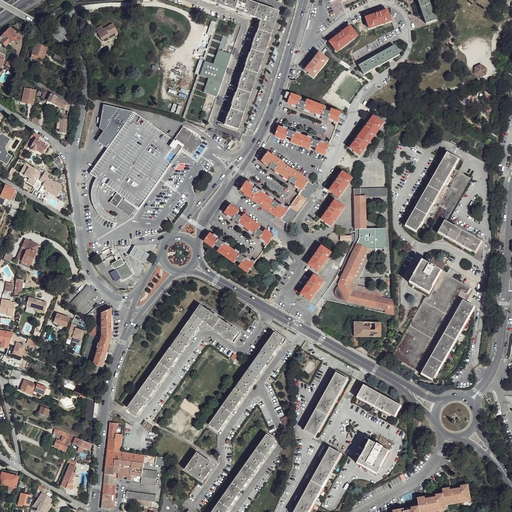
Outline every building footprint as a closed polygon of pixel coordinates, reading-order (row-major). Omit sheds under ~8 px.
[(237,130),(278,12),(244,0),(199,0),(210,4),(210,2),(217,5),(217,6),(230,10),(230,9),(238,12),(237,13),(250,17),(250,16),(258,19),(257,20),(259,21),(258,26),(259,27),(256,34),(255,34),(251,46),(252,46),(249,54),(248,53),(244,66),(245,66),(243,73),(242,73),(237,85),(238,86),(236,93),(235,92),(230,105),(231,106),(229,113),(228,112),(224,125),(237,130)] [(341,0),(332,4),(335,13),(344,9),(341,0)] [(436,20),(429,0),(417,0),(427,24),(436,20)] [(391,21),(387,10),(366,18),(369,29),(391,21)] [(203,93),(218,50),(209,48),(219,19),(217,18),(183,118),(185,119),(195,90),(203,93)] [(117,32),(113,24),(103,29),(101,26),(95,30),(100,38),(108,34),(109,36),(117,32)] [(358,36),(350,26),(330,42),(338,52),(358,36)] [(17,35),(10,28),(2,36),(4,38),(1,42),(6,46),(12,40),(17,35)] [(29,32),(26,31),(23,37),(26,39),(26,38),(29,39),(31,34),(29,33),(29,32)] [(21,39),(17,35),(12,40),(15,44),(21,39)] [(44,58),(47,47),(41,45),(36,43),(35,43),(32,54),(40,57),(44,58)] [(400,55),(395,45),(359,66),(364,75),(400,55)] [(217,97),(231,55),(218,50),(203,93),(217,97)] [(315,77),(329,60),(320,52),(306,70),(315,77)] [(480,66),(474,69),(473,75),(479,79),(484,77),(485,70),(480,66)] [(34,106),(36,90),(24,89),(23,101),(28,102),(28,105),(34,106)] [(68,111),(68,105),(66,104),(67,102),(51,93),(48,100),(47,101),(51,103),(55,104),(67,110),(68,111)] [(338,123),(342,113),(332,109),(330,112),(325,111),(326,107),(307,100),(306,103),(301,102),(302,98),(292,94),(289,100),(288,104),(292,105),(292,107),(296,108),(296,107),(299,108),(298,109),(302,111),(303,110),(306,110),(305,111),(309,113),(309,112),(317,115),(317,116),(320,117),(321,116),(323,117),(323,119),(327,120),(328,119),(330,120),(330,121),(333,122),(334,121),(338,123)] [(107,148),(134,112),(105,105),(102,129),(106,133),(99,142),(107,148)] [(136,206),(179,145),(174,140),(134,112),(107,148),(90,173),(96,178),(102,182),(116,192),(123,197),(136,206)] [(361,156),(384,124),(374,117),(351,148),(361,156)] [(66,132),(68,119),(60,118),(58,131),(66,132)] [(192,153),(202,139),(184,127),(174,140),(179,145),(183,147),(192,153)] [(325,155),(329,146),(324,145),(325,143),(321,142),(321,143),(318,142),(319,140),(315,138),(314,140),(311,139),(312,138),(308,137),(308,138),(300,135),(300,134),(297,132),(297,133),(294,132),(294,131),(290,129),(290,131),(287,130),(287,129),(284,127),(284,129),(279,127),(276,136),(285,140),(287,137),(292,139),(291,142),(310,150),(311,146),(316,148),(315,152),(325,155)] [(0,160),(3,162),(7,155),(1,152),(10,137),(1,133),(0,134),(0,160)] [(13,140),(10,137),(1,152),(7,155),(3,162),(0,160),(0,163),(5,167),(12,155),(8,153),(7,150),(13,140)] [(39,141),(36,139),(30,148),(35,151),(36,150),(42,153),(47,145),(41,142),(39,141)] [(203,141),(202,139),(192,153),(194,155),(203,141)] [(181,149),(183,147),(179,145),(136,206),(137,206),(139,208),(181,149)] [(183,147),(181,149),(192,156),(194,155),(192,153),(183,147)] [(302,191),(308,182),(304,179),(305,178),(293,170),(292,170),(284,165),(285,164),(273,156),(272,156),(268,153),(262,162),(265,164),(264,165),(267,167),(268,166),(270,168),(269,169),(273,172),(274,171),(276,172),(276,173),(279,175),(280,175),(285,178),(284,179),(287,181),(287,180),(290,182),(289,183),(293,186),(294,185),(297,187),(296,188),(299,190),(299,189),(302,191)] [(420,227),(459,159),(448,153),(406,225),(417,232),(420,227)] [(62,162),(58,156),(55,159),(56,159),(53,162),(59,170),(64,166),(61,162),(62,162)] [(461,161),(459,159),(420,227),(422,228),(428,219),(455,170),(461,161)] [(471,179),(455,170),(428,219),(442,227),(439,233),(472,251),(476,254),(482,242),(476,239),(476,237),(472,235),(471,236),(459,229),(459,227),(455,225),(454,227),(446,222),(471,179)] [(339,198),(353,179),(343,172),(330,191),(339,198)] [(281,220),(287,211),(285,209),(285,208),(282,206),(282,207),(279,205),(280,204),(276,201),(275,202),(273,201),(274,200),(271,198),(270,199),(265,195),(265,194),(263,192),(262,193),(260,191),(260,190),(257,187),(256,188),(253,186),(254,186),(251,183),(250,184),(247,182),(241,191),(245,194),(244,195),(257,203),(265,208),(264,209),(276,217),(277,217),(281,220)] [(287,211),(281,220),(285,223),(287,220),(291,221),(316,186),(309,182),(308,182),(302,191),(287,211)] [(14,190),(5,185),(1,196),(5,198),(9,199),(14,190)] [(388,195),(387,187),(354,189),(355,230),(367,229),(365,196),(388,195)] [(129,216),(137,206),(136,206),(116,192),(109,202),(129,216)] [(332,227),(345,208),(335,201),(322,220),(332,227)] [(268,245),(274,236),(265,230),(263,233),(259,230),(261,227),(244,214),(242,217),(237,214),(239,211),(231,205),(225,213),(229,216),(228,217),(231,219),(232,218),(234,220),(233,222),(237,224),(238,223),(240,224),(240,226),(242,228),(243,227),(250,232),(249,233),(252,235),(253,234),(255,235),(254,237),(258,240),(259,238),(262,240),(261,241),(264,243),(265,242),(268,245)] [(8,214),(15,217),(17,211),(10,208),(8,214)] [(416,234),(417,232),(406,225),(405,227),(416,234)] [(386,251),(386,228),(367,229),(355,230),(355,241),(343,268),(345,269),(344,273),(341,279),(351,283),(353,279),(358,281),(373,249),(384,248),(384,251),(386,251)] [(470,253),(472,251),(439,233),(438,234),(470,253)] [(248,273),(254,265),(250,262),(250,261),(247,259),(247,260),(245,258),(245,257),(242,254),(241,255),(239,253),(236,251),(235,251),(229,247),(229,246),(226,243),(226,244),(223,243),(224,241),(221,239),(220,240),(217,238),(218,237),(215,235),(214,236),(211,234),(205,242),(213,248),(215,245),(220,248),(218,251),(234,263),(237,261),(241,264),(239,267),(248,273)] [(16,258),(21,260),(30,264),(35,252),(38,245),(25,239),(16,258)] [(146,262),(151,252),(135,244),(130,253),(146,262)] [(42,246),(38,245),(35,252),(30,264),(33,266),(42,246)] [(318,272),(331,253),(322,246),(309,265),(318,272)] [(10,261),(12,255),(6,253),(4,258),(10,261)] [(446,263),(434,256),(429,264),(442,271),(446,263)] [(132,272),(126,262),(124,263),(121,258),(112,263),(115,269),(116,268),(122,278),(132,272)] [(429,264),(423,260),(410,283),(428,293),(429,294),(442,271),(429,264)] [(463,300),(470,288),(442,271),(429,294),(428,293),(392,356),(422,373),(463,300)] [(311,301),(324,282),(315,275),(301,294),(311,301)] [(21,291),(23,279),(17,278),(15,291),(20,291),(21,291)] [(395,315),(394,300),(382,297),(380,297),(374,295),(353,291),(350,285),(351,283),(341,279),(338,284),(339,287),(345,299),(346,301),(375,307),(375,310),(395,315)] [(12,291),(13,284),(6,282),(5,291),(12,291)] [(91,289),(87,285),(70,304),(80,313),(97,294),(91,289)] [(343,299),(345,299),(339,287),(338,287),(336,290),(335,292),(336,295),(338,298),(340,299),(343,299)] [(43,313),(46,303),(41,301),(40,304),(36,302),(37,299),(28,297),(25,309),(34,312),(34,311),(43,313)] [(9,300),(1,299),(0,305),(0,312),(6,313),(6,315),(12,316),(15,302),(11,302),(9,301),(9,300)] [(474,306),(463,300),(422,373),(421,375),(432,381),(435,375),(474,306)] [(96,310),(98,314),(101,312),(110,308),(107,302),(95,307),(96,310)] [(239,332),(200,305),(128,408),(137,414),(203,322),(232,341),(239,332)] [(110,308),(101,312),(102,321),(101,330),(101,334),(101,336),(111,338),(110,308)] [(69,318),(57,313),(53,321),(58,323),(58,324),(66,327),(69,318)] [(381,337),(381,323),(354,322),(355,333),(355,338),(358,337),(381,337)] [(71,325),(66,339),(71,340),(72,338),(81,340),(83,332),(74,329),(75,327),(71,325)] [(13,333),(13,332),(0,329),(0,340),(2,341),(1,347),(7,348),(8,346),(13,333)] [(22,361),(30,340),(17,335),(13,333),(8,346),(9,346),(6,356),(13,359),(13,358),(22,361)] [(284,340),(274,333),(210,426),(219,432),(284,340)] [(95,335),(89,335),(81,359),(92,363),(94,358),(88,356),(91,347),(97,349),(99,343),(93,341),(95,336),(95,335)] [(101,367),(111,338),(101,336),(99,343),(97,349),(94,358),(92,363),(101,367)] [(25,375),(26,373),(9,366),(7,369),(12,371),(11,374),(11,375),(19,378),(21,373),(25,375)] [(318,432),(347,379),(336,373),(305,430),(316,436),(318,432)] [(34,384),(35,383),(24,379),(20,389),(30,394),(32,390),(33,388),(34,385),(34,384)] [(46,388),(47,387),(37,383),(37,384),(36,385),(34,385),(33,388),(35,389),(34,390),(44,394),(44,393),(46,388)] [(394,418),(401,406),(364,385),(357,398),(394,418)] [(95,401),(88,398),(86,420),(93,422),(95,401)] [(49,410),(41,406),(39,412),(47,415),(49,410)] [(283,424),(289,422),(286,416),(280,419),(283,424)] [(122,452),(123,434),(116,434),(117,423),(113,422),(111,422),(107,450),(122,452)] [(73,436),(55,429),(54,433),(58,435),(56,439),(57,439),(54,446),(65,450),(68,443),(69,444),(73,436)] [(226,511),(275,442),(265,435),(212,511),(226,511)] [(389,451),(393,444),(381,437),(377,445),(389,451)] [(89,451),(92,444),(75,438),(72,444),(89,451)] [(377,474),(389,451),(377,445),(371,441),(362,457),(361,457),(358,463),(377,474)] [(309,511),(341,454),(330,448),(294,511),(309,511)] [(144,463),(146,455),(122,452),(107,450),(105,474),(114,475),(114,474),(114,472),(118,473),(118,478),(132,480),(132,475),(142,477),(143,470),(144,463)] [(215,466),(197,453),(185,470),(203,482),(215,466)] [(167,465),(168,458),(146,455),(144,463),(167,465)] [(74,465),(69,463),(61,485),(67,487),(69,488),(70,488),(72,488),(73,487),(73,485),(73,484),(71,483),(73,478),(71,478),(74,471),(72,471),(74,465)] [(156,486),(158,473),(143,470),(142,477),(141,484),(156,486)] [(15,491),(18,476),(7,474),(6,478),(3,477),(2,482),(4,483),(4,484),(8,485),(7,490),(15,491)] [(114,478),(114,475),(105,474),(104,484),(113,485),(114,478)] [(112,495),(113,485),(104,484),(103,494),(112,495)] [(470,500),(467,484),(442,488),(442,492),(445,505),(470,500)] [(49,502),(52,498),(46,494),(43,492),(42,492),(34,506),(35,507),(43,511),(46,508),(49,502)] [(445,505),(442,492),(417,496),(418,506),(419,511),(445,508),(445,505)] [(29,505),(31,496),(21,493),(19,502),(23,504),(29,505)] [(126,493),(126,498),(137,499),(136,504),(151,507),(152,501),(156,502),(156,497),(126,493)] [(111,500),(112,495),(103,494),(101,508),(110,509),(111,508),(111,500)] [(178,511),(164,494),(161,511),(178,511)]
